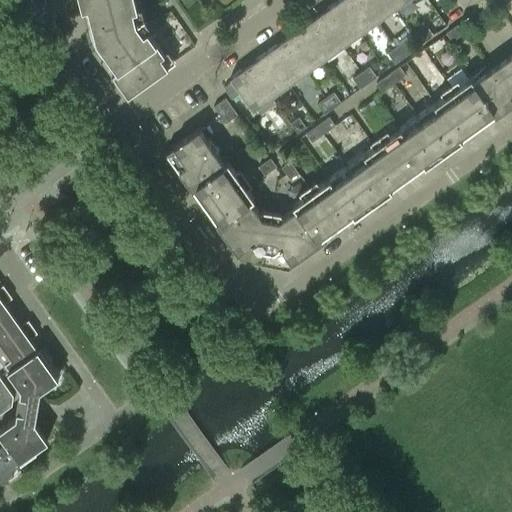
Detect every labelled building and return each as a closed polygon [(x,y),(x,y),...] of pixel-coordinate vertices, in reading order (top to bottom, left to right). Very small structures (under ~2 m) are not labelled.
[(143,31),(136,21),(135,21),(132,8),(137,7),(134,0),(79,0),(81,7),(87,5),(93,31),(108,27),(113,37),(100,46),(116,67),(111,71),(127,94),(167,65),(160,55),(164,52),(163,51),(147,28),(143,31)] [(359,33),(336,0),(318,13),(342,45),(359,33)] [(362,0),(336,0),(359,33),(377,20),(362,0)] [(388,0),(362,0),(377,20),(394,8),(388,0)] [(318,13),(311,18),(301,26),(324,58),(342,45),(318,13)] [(457,24),(446,32),(452,40),(463,32),(457,24)] [(324,58),(301,26),(283,39),(285,42),(306,71),(324,58)] [(37,44),(34,39),(29,42),(33,48),(37,44)] [(306,71),(285,42),(283,39),(266,51),(288,83),(306,71)] [(404,40),(395,46),(403,57),(411,51),(404,40)] [(387,52),(395,62),(403,57),(395,46),(387,52)] [(288,83),(266,51),(248,64),(250,67),(271,96),(288,83)] [(470,76),(416,114),(443,151),(511,101),(511,61),(507,55),(499,61),(491,67),(473,80),(470,76)] [(271,96),(250,67),(248,64),(241,69),(229,77),(232,80),(223,86),(231,98),(240,91),(252,109),(271,96)] [(369,65),(360,71),(368,82),(376,76),(369,65)] [(399,65),(387,74),(393,82),(405,74),(399,65)] [(368,82),(360,71),(352,77),(359,88),(368,82)] [(376,82),(382,90),(393,82),(387,74),(376,82)] [(333,91),(325,97),(332,107),(340,101),(333,91)] [(213,105),(219,113),(225,122),(237,113),(225,97),(213,105)] [(332,107),(325,97),(316,103),(324,113),(332,107)] [(372,201),(443,151),(416,114),(346,165),(372,201)] [(290,122),(297,132),(306,126),(298,116),(290,122)] [(329,116),(317,124),(323,132),(334,124),(329,116)] [(323,132),(317,124),(305,132),(311,141),(323,132)] [(253,197),(240,178),(227,159),(223,162),(198,127),(173,145),(185,163),(178,168),(237,251),(250,241),(256,249),(264,250),(270,217),(261,216),(250,199),(253,197)] [(264,174),(276,165),(270,157),(258,165),(264,174)] [(298,172),(289,160),(281,166),(289,178),(298,172)] [(290,260),(361,209),(372,201),(346,165),(292,203),(295,207),(278,219),(270,217),(264,250),(273,252),(280,246),(290,260)] [(7,290),(0,295),(0,321),(12,313),(4,302),(12,297),(7,290)] [(12,313),(0,321),(0,348),(32,325),(28,319),(20,324),(12,313)] [(32,325),(0,348),(0,359),(7,370),(37,348),(29,337),(37,332),(32,325)] [(34,420),(37,402),(39,390),(58,377),(49,365),(45,368),(34,352),(38,349),(37,348),(7,370),(20,387),(19,394),(15,416),(0,426),(0,431),(19,459),(20,458),(17,454),(33,443),(36,447),(47,439),(34,420)] [(0,377),(0,412),(11,404),(13,395),(0,377)] [(19,459),(0,431),(0,469),(7,479),(13,474),(8,467),(19,459)]
